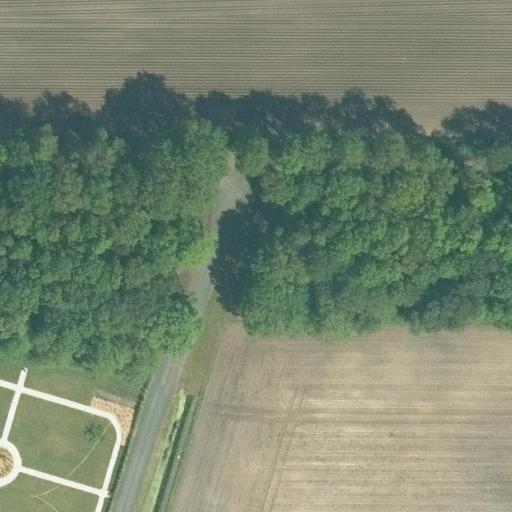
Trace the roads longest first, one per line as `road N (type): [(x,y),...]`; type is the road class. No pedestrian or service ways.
road 1 (unclassified): [(0,161),(511,163)]
road 2 (track): [(237,161),(124,511)]
